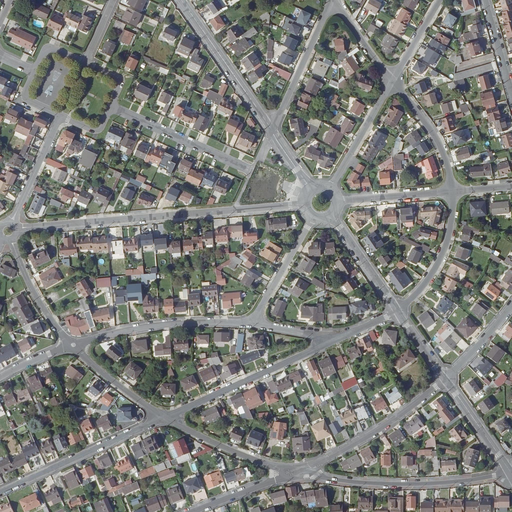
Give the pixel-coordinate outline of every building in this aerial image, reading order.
[(146,0),(131,0),(131,1),(130,1),(128,4),(142,10),(146,0)] [(217,0),(214,0),(208,5),(215,14),(223,8),(217,0)] [(355,19),(366,0),(354,0),(359,3),(353,15),(355,19)] [(374,0),(370,0),(366,8),(377,14),(382,4),(374,0)] [(406,0),(404,5),(413,10),(418,0),(406,0)] [(461,0),(465,12),(458,14),(462,17),(476,12),(475,8),(476,8),(473,0),(461,0)] [(51,10),(37,4),(33,13),(47,19),(51,10)] [(511,5),(503,8),(504,12),(502,12),(505,23),(511,21),(511,5)] [(142,14),(128,8),(126,12),(127,13),(124,20),(137,26),(142,14)] [(168,10),(165,8),(163,13),(159,22),(162,23),(168,10)] [(403,9),(397,20),(407,25),(409,22),(408,21),(410,17),(412,14),(403,9)] [(301,10),(296,21),(306,25),(311,14),(301,10)] [(458,18),(449,12),(442,23),(452,28),(458,18)] [(71,25),(77,28),(82,19),(69,13),(65,21),(65,22),(71,25)] [(261,17),(264,21),(267,18),(270,16),(268,13),(261,17)] [(52,15),(48,23),(57,27),(56,29),(61,31),(65,22),(65,21),(52,15)] [(93,19),(84,15),(82,19),(77,28),(87,33),(93,19)] [(219,15),(211,21),(218,31),(226,25),(219,15)] [(288,17),(285,23),(300,29),(301,28),(302,29),(304,25),(288,17)] [(397,20),(396,19),(389,30),(401,37),(403,33),(402,33),(404,30),(405,31),(408,26),(407,25),(397,20)] [(126,25),(117,20),(114,27),(123,31),(124,30),(126,25)] [(511,21),(505,23),(503,24),(508,39),(511,37),(511,21)] [(300,29),(285,23),(282,29),(299,37),(302,31),(300,30),(300,29)] [(374,33),(377,27),(371,24),(367,31),(369,33),(371,31),(374,33)] [(463,38),(459,39),(458,44),(464,42),(465,42),(480,37),(479,32),(482,31),(480,24),(475,25),(471,27),(473,32),(463,35),(464,40),(463,40),(463,38)] [(228,39),(231,43),(241,36),(245,34),(242,29),(240,31),(236,26),(226,33),(230,38),(228,39)] [(177,33),(167,28),(163,36),(173,41),(177,33)] [(245,34),(241,36),(243,39),(232,47),(238,55),(251,46),(246,40),(257,32),(254,28),(245,34)] [(22,31),(21,34),(17,31),(11,29),(8,35),(14,37),(12,41),(31,49),(36,38),(22,31)] [(123,31),(119,40),(132,46),(136,36),(124,30),(123,31)] [(381,44),(384,45),(390,35),(387,33),(381,44)] [(450,39),(439,33),(436,36),(439,38),(437,41),(443,45),(446,47),(450,39)] [(399,40),(390,35),(384,45),(393,51),(399,40)] [(298,41),(288,36),(284,45),(294,50),(298,41)] [(195,43),(184,38),(178,51),(189,56),(195,43)] [(335,40),(337,60),(339,60),(347,55),(346,50),(344,50),(343,39),(335,40)] [(437,41),(434,40),(431,46),(439,51),(443,45),(437,41)] [(478,41),(467,45),(470,56),(481,53),(478,41)] [(112,56),(116,46),(107,42),(102,51),(112,56)] [(390,55),(393,51),(384,45),(381,50),(390,55)] [(197,55),(199,50),(196,48),(188,66),(199,72),(204,60),(199,58),(196,57),(197,55)] [(350,56),(360,51),(358,48),(348,53),(350,56)] [(439,55),(428,48),(426,52),(428,53),(423,60),(433,66),(439,55)] [(293,56),(284,52),(279,62),(289,66),(293,56)] [(254,53),(242,61),(249,71),(261,63),(254,53)] [(347,55),(339,60),(339,66),(342,64),(350,75),(359,69),(351,58),(350,57),(348,54),(347,55)] [(137,61),(130,57),(126,66),(134,70),(138,61),(137,61)] [(166,69),(167,67),(146,58),(146,60),(161,67),(166,69)] [(319,61),(314,72),(324,76),(329,65),(331,66),(333,62),(325,58),(323,63),(319,61)] [(426,66),(417,61),(412,69),(421,74),(426,66)] [(454,75),(453,82),(493,70),(491,63),(457,73),(457,74),(454,75)] [(267,69),(264,65),(248,76),(253,83),(264,76),(262,73),(267,69)] [(292,74),(275,66),(273,70),(285,78),(289,80),(290,77),(292,74)] [(364,75),(359,74),(356,85),(371,90),(374,83),(363,79),(364,75)] [(487,74),(478,77),(482,91),(493,87),(492,84),(490,84),(487,74)] [(206,76),(201,86),(204,87),(206,85),(210,87),(214,79),(206,76)] [(434,80),(436,87),(448,83),(445,76),(434,80)] [(321,83),(312,79),(307,90),(316,94),(321,83)] [(345,80),(339,84),(339,88),(341,89),(348,84),(345,80)] [(414,85),(417,94),(427,91),(424,81),(414,85)] [(459,90),(453,82),(448,84),(452,90),(454,88),(456,92),(459,90)] [(4,85),(0,83),(0,87),(2,89),(0,94),(9,97),(12,89),(4,85)] [(152,90),(139,84),(134,95),(139,97),(139,96),(147,100),(152,90)] [(224,95),(228,86),(223,84),(219,93),(224,95)] [(210,90),(209,93),(207,97),(216,101),(215,103),(219,106),(222,99),(223,98),(224,96),(210,90)] [(167,112),(174,97),(163,92),(159,100),(166,103),(163,111),(167,112)] [(312,96),(303,92),(298,105),(307,109),(312,96)] [(484,107),(486,106),(495,104),(492,92),(481,95),(484,107)] [(437,104),(434,93),(424,96),(425,99),(424,100),(426,104),(427,107),(437,104)] [(219,106),(218,108),(232,114),(235,107),(227,103),(228,102),(228,101),(228,100),(227,99),(227,98),(226,98),(225,97),(224,98),(223,98),(222,99),(219,106)] [(366,103),(358,99),(351,110),(359,115),(366,103)] [(334,102),(332,101),(330,104),(333,106),(338,109),(340,105),(334,102)] [(446,104),(449,112),(456,109),(454,102),(453,102),(446,104)] [(460,106),(462,113),(464,113),(470,111),(466,104),(460,106)] [(181,117),(185,109),(177,106),(174,112),(177,114),(177,115),(181,117)] [(390,112),(385,122),(395,127),(403,112),(392,106),(388,111),(390,112)] [(9,108),(6,116),(5,117),(15,122),(19,113),(9,108)] [(494,121),(501,119),(499,114),(498,115),(496,108),(486,110),(482,112),(484,118),(488,116),(490,122),(494,121)] [(192,122),(195,123),(199,115),(200,113),(196,112),(195,114),(185,109),(181,117),(181,119),(185,121),(185,120),(187,121),(191,123),(192,122)] [(41,116),(38,115),(34,123),(41,126),(44,127),(47,122),(40,118),(41,116)] [(199,115),(196,121),(194,126),(204,131),(209,120),(199,115)] [(322,122),(311,116),(308,122),(319,127),(322,122)] [(354,122),(344,116),(337,130),(343,134),(347,136),(354,122)] [(451,116),(442,119),(446,132),(455,129),(451,116)] [(239,123),(230,118),(225,129),(227,129),(235,133),(239,123)] [(291,120),(292,128),(295,128),(297,136),(305,134),(302,118),(293,119),(291,120)] [(501,119),(494,121),(497,133),(508,130),(505,118),(501,119)] [(29,134),(33,125),(20,120),(15,130),(28,136),(29,134)] [(39,129),(41,126),(34,123),(34,124),(33,125),(29,134),(35,137),(36,137),(37,133),(35,132),(37,128),(39,129)] [(227,129),(227,131),(238,136),(244,124),(239,123),(235,133),(227,129)] [(116,142),(120,144),(121,139),(125,132),(118,129),(117,129),(111,126),(106,136),(116,141),(116,142)] [(337,130),(332,127),(324,141),(336,148),(343,134),(337,130)] [(419,140),(420,140),(422,139),(416,130),(406,137),(412,145),(419,140)] [(456,145),(466,142),(463,130),(451,133),(452,138),(454,138),(456,145)] [(73,139),(75,135),(66,131),(63,132),(60,139),(61,139),(59,144),(64,147),(66,142),(68,143),(71,144),(73,139)] [(369,144),(370,144),(378,149),(386,136),(376,131),(369,144)] [(244,132),(239,143),(250,148),(255,137),(244,132)] [(133,150),(137,140),(131,137),(132,135),(127,133),(124,140),(122,144),(123,145),(133,150)] [(511,146),(511,138),(510,133),(502,136),(506,149),(511,146)] [(35,137),(29,134),(28,136),(27,138),(25,144),(29,145),(31,146),(32,143),(35,137)] [(397,138),(393,157),(394,156),(398,154),(401,152),(400,151),(401,150),(403,142),(401,141),(402,139),(399,137),(397,138)] [(82,143),(73,139),(71,144),(67,152),(72,155),(74,151),(78,152),(82,143)] [(419,140),(412,145),(414,148),(417,146),(422,156),(430,151),(424,142),(421,144),(419,140)] [(27,149),(29,145),(25,144),(20,155),(25,158),(33,161),(35,157),(28,154),(29,150),(27,149)] [(134,155),(145,159),(150,149),(139,144),(134,155)] [(371,162),(378,149),(370,144),(363,157),(371,162)] [(103,148),(101,147),(100,151),(98,155),(95,161),(99,163),(100,160),(103,152),(102,151),(103,148)] [(306,156),(318,160),(320,154),(321,152),(308,148),(306,156)] [(468,148),(455,151),(458,160),(471,157),(468,148)] [(94,164),(95,161),(98,155),(85,149),(79,162),(92,168),(94,164)] [(153,151),(150,149),(145,159),(144,161),(148,162),(149,160),(159,164),(160,163),(164,154),(154,150),(153,151)] [(25,158),(20,155),(13,152),(9,162),(20,167),(25,158)] [(165,153),(164,154),(170,158),(169,160),(171,161),(172,160),(174,156),(171,155),(170,154),(165,152),(165,153)] [(170,158),(164,154),(160,163),(168,166),(168,168),(173,171),(177,162),(172,160),(171,161),(169,160),(170,158)] [(333,159),(320,154),(318,160),(318,163),(321,164),(320,166),(329,169),(330,166),(331,166),(333,159)] [(409,158),(409,154),(399,155),(398,154),(394,156),(394,158),(395,170),(401,169),(401,159),(404,159),(404,158),(409,158)] [(433,156),(419,163),(419,165),(424,164),(426,172),(424,172),(425,178),(435,177),(434,170),(435,170),(433,156)] [(393,157),(379,165),(381,168),(393,161),(393,159),(393,157)] [(58,168),(60,169),(61,165),(48,159),(46,163),(58,168)] [(188,172),(193,163),(184,159),(180,168),(188,172)] [(508,162),(497,165),(500,175),(511,172),(508,162)] [(365,167),(360,164),(356,170),(361,173),(365,167)] [(492,175),(491,164),(484,165),(485,166),(471,168),(471,176),(492,175)] [(394,172),(393,166),(388,167),(388,172),(380,173),(381,184),(391,183),(390,173),(394,172)] [(10,184),(12,185),(17,175),(16,174),(17,171),(9,167),(3,181),(10,184)] [(60,169),(58,168),(53,178),(62,183),(67,172),(60,169)] [(115,170),(113,176),(117,177),(112,189),(114,190),(121,173),(115,170)] [(195,173),(190,170),(186,178),(195,182),(196,180),(201,182),(201,180),(204,175),(199,173),(198,175),(195,174),(195,173)] [(360,175),(354,171),(348,181),(351,187),(359,187),(359,186),(359,180),(357,180),(358,178),(360,175)] [(204,175),(201,180),(206,182),(212,185),(216,177),(205,172),(204,175)] [(134,179),(130,177),(130,178),(123,175),(121,179),(132,184),(134,179)] [(371,185),(369,177),(366,177),(366,179),(362,179),(362,180),(362,186),(371,185)] [(3,181),(0,179),(0,192),(4,195),(7,189),(8,189),(10,184),(3,181)] [(229,185),(219,180),(215,187),(214,189),(225,194),(229,185)] [(36,186),(34,190),(44,195),(46,191),(42,189),(36,186)] [(64,194),(62,199),(66,201),(68,198),(71,199),(73,196),(74,197),(72,201),(73,202),(71,204),(75,205),(77,200),(80,194),(67,188),(63,187),(61,192),(64,194)] [(107,207),(112,195),(109,194),(110,192),(100,187),(95,198),(104,202),(103,205),(107,207)] [(180,191),(171,187),(165,199),(171,201),(171,200),(175,201),(180,191)] [(134,192),(126,188),(122,196),(131,200),(134,192)] [(80,194),(77,200),(88,205),(92,194),(82,190),(80,194)] [(191,195),(183,191),(180,198),(188,202),(191,195)] [(150,197),(141,193),(137,203),(143,205),(144,203),(150,206),(151,204),(154,197),(151,196),(150,197)] [(45,199),(37,195),(30,210),(38,214),(45,199)] [(50,203),(60,207),(62,203),(52,198),(50,203)] [(485,201),(470,203),(472,216),(486,214),(485,201)] [(509,202),(491,203),(492,214),(510,213),(509,202)] [(420,207),(421,215),(431,214),(429,224),(437,225),(440,211),(435,205),(420,207)] [(396,209),(396,208),(386,209),(387,210),(382,211),(383,223),(397,222),(396,209)] [(412,208),(396,209),(397,222),(398,230),(402,229),(401,222),(413,221),(412,208)] [(350,221),(357,231),(363,226),(361,223),(362,220),(370,219),(370,211),(354,213),(352,215),(351,218),(350,221)] [(287,228),(286,218),(273,219),(273,220),(268,220),(265,220),(266,230),(269,230),(274,230),(274,229),(287,228)] [(227,227),(228,237),(243,236),(243,233),(242,224),(238,224),(238,225),(227,226),(227,227)] [(469,226),(465,225),(462,239),(469,241),(469,240),(472,240),(474,230),(471,230),(472,226),(469,226)] [(228,237),(227,227),(223,227),(223,229),(216,229),(217,242),(229,241),(228,237)] [(436,239),(437,233),(431,231),(420,228),(413,234),(416,239),(421,236),(423,235),(436,239)] [(376,230),(364,238),(372,250),(378,246),(372,236),(377,232),(376,230)] [(214,244),(213,232),(204,232),(205,237),(202,237),(198,237),(199,244),(203,244),(202,241),(205,241),(206,245),(214,244)] [(257,233),(243,233),(243,236),(244,242),(257,241),(257,233)] [(422,250),(425,251),(428,252),(430,248),(423,244),(422,246),(408,239),(409,238),(406,237),(407,236),(406,233),(398,238),(399,239),(422,250)] [(141,244),(153,243),(152,234),(148,234),(145,235),(141,235),(141,244)] [(104,238),(93,239),(94,249),(94,252),(109,251),(107,236),(104,237),(104,238)] [(64,244),(64,246),(63,246),(63,244),(60,244),(61,253),(64,253),(64,255),(75,254),(74,253),(78,252),(78,250),(78,243),(74,243),(74,245),(73,245),(73,243),(73,237),(68,237),(64,237),(64,244)] [(199,250),(199,244),(198,237),(192,237),(192,239),(183,240),(184,252),(194,251),(194,250),(199,250)] [(85,238),(77,239),(78,243),(78,250),(89,249),(89,250),(94,249),(93,239),(93,238),(88,238),(85,239),(85,238)] [(166,238),(154,239),(155,250),(167,249),(166,238)] [(132,241),(123,241),(124,251),(138,250),(138,239),(132,239),(132,241)] [(175,240),(168,241),(169,250),(173,249),(173,253),(181,252),(180,241),(175,241),(175,240)] [(269,241),(264,251),(267,253),(273,243),(269,241)] [(319,242),(312,242),(312,247),(309,247),(309,255),(321,255),(320,242),(319,242)] [(334,242),(326,244),(328,254),(335,253),(334,242)] [(275,257),(277,258),(282,249),(273,243),(267,253),(264,251),(262,250),(259,255),(261,256),(272,263),(275,257)] [(469,250),(459,246),(456,256),(466,260),(469,250)] [(421,253),(413,249),(407,260),(416,264),(421,253)] [(37,251),(29,255),(35,267),(51,260),(47,250),(38,254),(37,251)] [(256,256),(246,250),(243,255),(248,259),(245,264),(250,268),(255,260),(254,259),(256,256)] [(379,258),(384,267),(392,261),(386,253),(379,258)] [(503,260),(492,253),(490,257),(494,258),(490,265),(494,267),(497,260),(501,262),(503,260)] [(347,275),(355,270),(352,267),(353,266),(345,255),(336,262),(346,276),(347,275)] [(240,265),(240,264),(242,261),(237,257),(235,256),(230,259),(238,263),(240,265)] [(316,261),(306,256),(300,267),(309,273),(316,261)] [(238,263),(230,259),(224,263),(229,266),(228,266),(234,269),(238,263)] [(15,266),(12,260),(6,266),(2,264),(0,269),(0,272),(12,278),(15,270),(13,269),(14,269),(13,267),(15,266)] [(389,266),(390,269),(399,262),(397,260),(389,266)] [(467,265),(455,260),(448,274),(455,278),(459,270),(464,272),(467,265)] [(40,276),(46,288),(61,280),(55,268),(40,276)] [(355,270),(347,275),(349,279),(345,281),(342,283),(349,293),(358,287),(352,278),(358,273),(355,269),(355,270)] [(400,291),(409,285),(399,271),(398,272),(396,269),(389,274),(391,277),(400,291)] [(511,270),(510,269),(500,284),(511,292),(511,286),(511,287),(511,286),(511,270)] [(259,276),(248,270),(241,283),(249,287),(254,278),(257,280),(259,276)] [(217,285),(217,286),(226,286),(226,280),(222,280),(222,276),(217,277),(217,285)] [(456,281),(447,276),(445,281),(447,282),(443,289),(454,295),(457,287),(455,286),(457,282),(456,281)] [(96,278),(97,287),(97,288),(111,287),(111,277),(96,278)] [(400,291),(391,277),(390,278),(399,291),(400,291)] [(456,281),(457,282),(471,289),(473,286),(458,278),(456,281)] [(97,288),(97,287),(91,290),(84,279),(77,283),(85,297),(86,296),(97,290),(97,288)] [(290,287),(288,291),(291,293),(297,297),(298,298),(303,289),(305,290),(309,284),(300,279),(294,289),(290,287)] [(312,283),(325,290),(325,285),(314,279),(312,283)] [(139,303),(143,303),(143,296),(142,284),(127,285),(128,301),(139,300),(139,303)] [(203,296),(218,295),(217,286),(217,285),(202,286),(203,296)] [(500,291),(493,286),(491,285),(485,293),(494,300),(500,291)] [(124,290),(115,291),(116,304),(125,303),(124,290)] [(472,292),(470,290),(464,298),(468,300),(471,296),(470,295),(472,292)] [(240,293),(222,294),(223,308),(232,307),(232,304),(241,303),(240,293)] [(200,294),(188,295),(188,297),(189,306),(201,304),(200,294)] [(16,312),(27,305),(22,295),(12,300),(16,307),(12,309),(14,313),(15,312),(16,312)] [(149,295),(143,296),(143,303),(144,313),(159,312),(158,300),(149,300),(149,295)] [(82,316),(92,315),(91,313),(86,296),(85,297),(73,304),(77,315),(81,313),(82,316)] [(456,304),(446,297),(445,296),(443,299),(444,300),(438,308),(445,313),(451,304),(454,306),(456,304)] [(166,313),(174,312),(173,302),(173,299),(164,300),(166,313)] [(286,303),(278,299),(271,314),(279,317),(286,303)] [(370,311),(375,310),(373,301),(366,302),(366,300),(352,303),(354,313),(359,312),(359,313),(364,312),(364,311),(368,310),(367,307),(369,306),(370,311)] [(185,301),(173,302),(174,312),(186,311),(185,301)] [(490,308),(483,302),(480,305),(478,303),(477,304),(471,311),(480,318),(483,314),(484,315),(490,308)] [(27,305),(16,312),(15,312),(23,327),(25,326),(34,322),(32,317),(33,316),(27,305)] [(308,307),(303,306),(302,317),(310,318),(310,320),(323,321),(324,314),(317,313),(318,308),(308,307)] [(346,307),(329,308),(329,318),(333,318),(347,318),(346,307)] [(108,309),(91,313),(92,315),(94,322),(100,321),(101,322),(110,320),(108,309)] [(440,317),(432,309),(419,318),(425,327),(440,317)] [(94,322),(92,315),(82,316),(83,317),(86,316),(86,317),(85,317),(85,319),(78,322),(77,320),(78,336),(81,335),(80,332),(90,328),(95,326),(94,322)] [(78,336),(77,320),(76,317),(73,318),(72,316),(65,319),(66,321),(65,322),(67,326),(68,326),(72,334),(78,336)] [(477,327),(466,317),(457,328),(468,337),(477,327)] [(44,332),(38,320),(34,322),(23,327),(25,331),(31,328),(34,333),(40,334),(44,332)] [(440,335),(445,340),(454,331),(453,330),(450,326),(447,324),(446,322),(438,331),(441,334),(440,335)] [(511,335),(511,325),(510,324),(507,328),(508,329),(502,337),(508,342),(510,339),(511,335)] [(397,332),(384,330),(383,343),(395,345),(397,332)] [(462,339),(454,331),(445,340),(443,341),(443,342),(440,344),(448,353),(462,339)] [(215,333),(215,342),(229,342),(229,334),(215,333)] [(172,354),(170,336),(166,337),(167,344),(163,344),(163,346),(155,347),(156,356),(172,354)] [(250,351),(258,350),(262,349),(265,349),(265,347),(264,338),(263,336),(248,339),(250,351)] [(358,346),(361,352),(368,349),(369,352),(373,350),(370,342),(368,342),(366,338),(356,342),(358,346)] [(27,339),(18,343),(22,353),(26,351),(26,350),(28,349),(31,347),(27,339)] [(180,339),(174,339),(174,340),(175,350),(189,348),(188,339),(180,340),(180,339)] [(132,342),(134,353),(148,351),(146,340),(132,342)] [(10,344),(0,349),(0,361),(4,359),(5,360),(5,361),(17,356),(10,344)] [(505,352),(496,345),(487,356),(497,363),(505,352)] [(113,346),(107,353),(116,361),(122,353),(113,346)] [(361,352),(358,346),(351,349),(347,351),(351,360),(362,355),(361,352)] [(261,357),(258,350),(250,351),(246,352),(247,354),(240,357),(243,365),(261,357)] [(409,350),(394,360),(400,369),(415,358),(409,350)] [(238,359),(236,354),(234,355),(235,356),(233,356),(236,362),(235,363),(237,368),(241,366),(238,359)] [(341,356),(331,361),(335,370),(346,365),(341,356)] [(211,358),(208,359),(209,362),(211,367),(215,377),(219,375),(211,358)] [(331,361),(330,358),(319,363),(325,377),(336,372),(335,370),(331,361)] [(482,361),(483,362),(481,364),(477,368),(484,375),(494,366),(485,358),(482,361)] [(319,372),(314,361),(307,364),(312,375),(319,372)] [(135,379),(142,370),(132,362),(125,372),(135,379)] [(380,368),(371,372),(372,375),(384,370),(381,362),(378,364),(380,368)] [(65,373),(78,383),(84,376),(71,366),(65,373)] [(211,367),(200,372),(204,382),(215,377),(211,367)] [(55,376),(51,368),(40,373),(43,381),(55,376)] [(234,369),(225,373),(228,378),(237,374),(234,369)] [(288,376),(292,384),(302,379),(298,371),(288,376)] [(380,373),(371,378),(373,381),(373,382),(382,377),(380,373)] [(43,387),(38,375),(27,380),(32,392),(38,389),(43,387)] [(193,376),(181,382),(185,390),(197,385),(193,376)] [(275,383),(278,390),(279,393),(293,387),(292,384),(288,376),(284,378),(284,379),(275,383)] [(345,391),(358,384),(357,381),(355,378),(345,383),(346,386),(343,387),(345,391)] [(275,383),(274,381),(268,384),(272,392),(278,390),(275,383)] [(480,390),(473,381),(465,386),(472,396),(480,390)] [(494,390),(497,388),(499,387),(493,381),(488,386),(491,388),(493,391),(494,390)] [(109,385),(105,383),(102,386),(96,382),(91,388),(90,388),(88,390),(96,396),(99,393),(102,395),(109,385)] [(176,385),(162,384),(162,394),(175,395),(176,385)] [(364,398),(358,384),(345,391),(346,395),(348,398),(351,396),(350,394),(356,391),(360,400),(364,398)] [(327,390),(329,395),(330,398),(332,397),(341,392),(345,391),(343,387),(339,389),(339,387),(336,389),(336,390),(330,393),(328,389),(327,390)] [(257,388),(242,395),(247,404),(247,405),(249,410),(263,403),(257,388)] [(13,395),(17,402),(17,404),(31,398),(27,389),(17,394),(16,392),(13,393),(13,395)] [(268,389),(262,392),(268,405),(279,400),(276,393),(271,396),(268,389)] [(387,398),(389,402),(398,396),(395,392),(387,398)] [(17,402),(13,395),(13,393),(3,398),(7,407),(17,402)] [(101,401),(108,406),(114,399),(107,393),(101,401)] [(235,409),(247,404),(242,395),(242,393),(231,399),(233,404),(235,409)] [(371,403),(377,412),(387,405),(382,396),(371,403)] [(54,410),(59,408),(55,398),(49,400),(54,410)] [(440,412),(446,408),(447,407),(440,398),(434,404),(440,412)] [(494,407),(488,398),(478,405),(484,414),(494,407)] [(318,405),(316,406),(318,409),(327,404),(326,401),(318,405)] [(44,402),(35,406),(38,414),(48,409),(44,402)] [(226,414),(223,407),(221,408),(219,404),(215,406),(216,407),(202,414),(206,424),(213,421),(221,417),(224,416),(224,415),(226,414)] [(251,414),(249,410),(247,405),(243,408),(245,413),(240,415),(241,419),(253,419),(251,414)] [(293,405),(286,408),(288,413),(295,411),(293,405)] [(64,406),(59,408),(54,410),(56,416),(59,423),(64,421),(60,412),(66,409),(64,406)] [(336,418),(339,416),(334,406),(331,408),(336,418)] [(359,406),(353,409),(353,410),(358,420),(360,424),(364,422),(364,420),(369,418),(364,407),(360,408),(359,406)] [(131,408),(118,409),(119,421),(131,420),(131,408)] [(446,408),(440,412),(438,414),(447,424),(455,418),(446,408)] [(85,441),(71,409),(67,411),(75,429),(70,431),(71,434),(70,434),(71,435),(67,437),(71,445),(81,441),(81,442),(85,441)] [(358,420),(353,410),(339,416),(341,420),(344,426),(353,421),(353,422),(358,420)] [(434,410),(427,416),(429,419),(436,413),(434,410)] [(49,413),(40,417),(42,423),(52,418),(49,413)] [(105,431),(112,428),(107,416),(96,421),(99,428),(103,427),(105,431)] [(417,417),(405,425),(412,435),(424,426),(417,417)] [(331,434),(324,419),(310,426),(317,441),(331,434)] [(510,427),(504,419),(496,425),(502,433),(510,427)] [(89,420),(81,424),(85,433),(93,429),(89,420)] [(342,431),(337,422),(330,426),(334,435),(342,431)] [(286,424),(275,423),(273,428),(274,429),(273,438),(273,439),(283,440),(285,429),(287,429),(286,424)] [(458,425),(450,431),(458,443),(467,437),(463,431),(462,432),(460,430),(461,429),(458,425)] [(434,433),(436,436),(444,430),(442,427),(434,433)] [(244,433),(234,429),(230,437),(241,441),(244,433)] [(400,429),(389,436),(395,445),(406,438),(400,429)] [(263,448),(266,439),(262,438),(262,439),(250,434),(247,442),(259,447),(259,446),(263,448)] [(154,437),(142,442),(143,443),(147,454),(159,448),(154,437)] [(427,448),(436,447),(435,437),(427,441),(426,444),(427,448)] [(64,438),(55,442),(59,450),(68,446),(64,438)] [(309,438),(292,439),(294,452),(311,450),(309,438)] [(55,451),(50,440),(40,444),(45,455),(55,451)] [(172,467),(174,466),(176,465),(187,460),(180,442),(171,446),(176,459),(174,460),(170,462),(172,467)] [(181,442),(180,442),(187,460),(189,460),(181,442)] [(23,453),(26,460),(32,457),(32,458),(36,456),(36,455),(40,453),(35,443),(21,449),(23,453)] [(147,454),(143,443),(131,448),(137,458),(147,454)] [(361,453),(358,455),(363,464),(365,462),(366,464),(376,458),(370,448),(360,453),(361,453)] [(479,451),(469,449),(464,465),(474,468),(479,451)] [(391,451),(385,451),(385,456),(382,456),(382,465),(391,465),(391,451)] [(23,453),(9,460),(10,461),(13,468),(13,469),(27,463),(26,460),(23,453)] [(108,454),(94,460),(99,470),(102,469),(101,467),(112,463),(108,454)] [(363,464),(358,455),(357,454),(341,463),(345,470),(350,468),(352,470),(363,464)] [(0,473),(3,472),(13,468),(10,461),(9,460),(9,458),(0,461),(0,473)] [(117,464),(121,473),(132,468),(127,458),(123,460),(123,461),(117,464)] [(169,460),(154,467),(156,472),(156,473),(158,473),(172,467),(170,462),(169,460)] [(456,460),(441,462),(442,472),(457,470),(456,460)] [(90,467),(76,473),(80,481),(94,475),(90,467)] [(141,478),(156,472),(154,467),(153,467),(139,473),(141,478)] [(172,467),(158,473),(161,481),(175,475),(174,470),(172,467)] [(251,475),(250,471),(249,472),(247,468),(243,469),(242,468),(234,471),(235,474),(237,480),(238,480),(251,475)] [(219,469),(214,471),(215,474),(204,478),(209,488),(219,484),(218,481),(219,480),(220,482),(223,481),(219,469)] [(81,484),(80,481),(76,473),(76,472),(64,477),(70,489),(81,484)] [(234,481),(237,480),(235,474),(226,477),(228,483),(230,482),(231,485),(235,483),(234,481)] [(196,477),(182,482),(187,494),(201,488),(196,477)] [(60,478),(53,481),(55,485),(58,493),(65,489),(60,478)] [(103,479),(108,490),(109,493),(118,490),(122,488),(127,486),(125,483),(117,486),(113,479),(107,482),(105,478),(103,479)] [(127,486),(122,488),(125,494),(140,488),(137,481),(127,486)] [(58,493),(55,485),(50,487),(51,490),(44,494),(48,502),(60,496),(58,493)] [(179,487),(167,491),(171,503),(183,498),(179,487)] [(300,494),(299,487),(296,488),(296,487),(286,489),(288,498),(301,496),(300,494)] [(326,490),(314,492),(316,502),(317,508),(328,506),(326,490)] [(287,501),(285,491),(270,495),(273,505),(274,505),(287,501)] [(303,505),(316,502),(314,492),(314,491),(300,494),(301,496),(303,505)] [(35,494),(20,501),(25,511),(40,505),(35,494)] [(161,507),(165,506),(161,495),(145,501),(148,511),(151,511),(161,508),(161,507)] [(411,496),(407,496),(408,508),(415,508),(415,498),(411,498),(411,496)] [(498,499),(494,499),(494,508),(509,508),(509,496),(505,496),(505,497),(498,497),(498,499)] [(77,497),(70,500),(71,502),(68,503),(70,509),(84,503),(81,498),(78,499),(77,497)] [(358,498),(358,509),(373,509),(373,498),(369,498),(369,499),(364,499),(364,498),(358,498)] [(400,498),(395,498),(388,498),(388,500),(395,501),(395,499),(400,499),(400,507),(403,507),(403,498),(400,498)] [(112,511),(107,499),(94,504),(97,511),(112,511)] [(395,501),(388,500),(388,511),(403,511),(403,507),(400,507),(400,499),(395,499),(395,501)] [(479,503),(479,511),(491,511),(491,499),(484,499),(479,499),(479,503)] [(448,511),(449,503),(442,503),(437,503),(437,501),(434,501),(434,503),(433,511),(448,511)] [(13,511),(10,503),(0,507),(0,509),(1,511),(13,511)] [(433,511),(434,503),(422,503),(421,511),(433,511)] [(463,511),(464,503),(461,503),(453,503),(449,503),(448,511),(463,511)] [(478,511),(479,511),(479,503),(467,503),(467,511),(478,511)]
